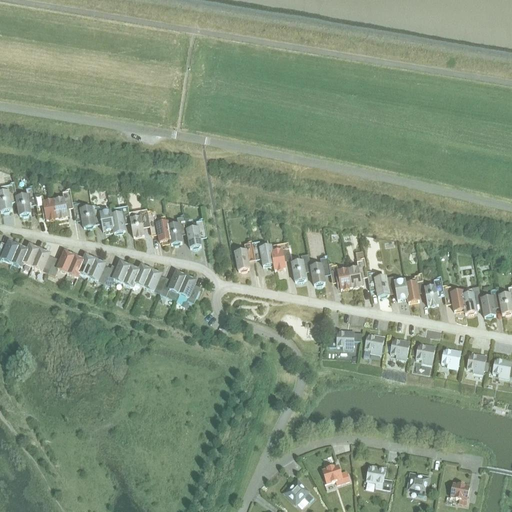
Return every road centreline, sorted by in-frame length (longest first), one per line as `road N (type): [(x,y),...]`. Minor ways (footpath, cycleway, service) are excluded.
road 1 (unclassified): [(511,208),(202,140),(0,106)]
road 2 (unclassified): [(222,290),(511,342)]
road 3 (unclassified): [(256,481),(301,370),(278,338),(223,315),(222,290)]
road 4 (unclassified): [(0,229),(196,269),(222,290)]
road 5 (unclassified): [(256,481),(331,441),(476,465)]
